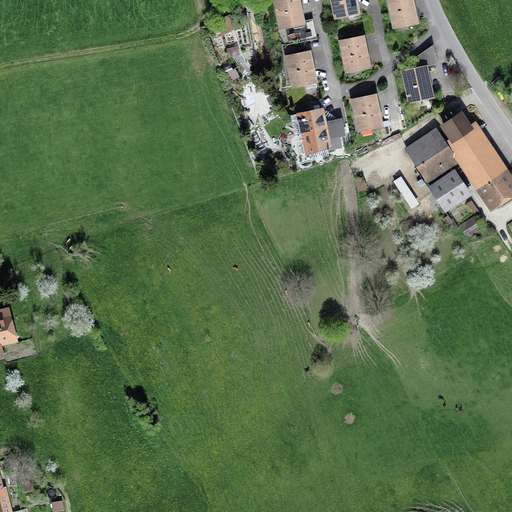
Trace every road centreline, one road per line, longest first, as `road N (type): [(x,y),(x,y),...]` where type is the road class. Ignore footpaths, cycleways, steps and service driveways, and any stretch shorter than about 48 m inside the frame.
road 1 (track): [(216,0),(202,24),(175,37),(0,67)]
road 2 (residential): [(443,27),(375,79),(335,88),(316,0)]
road 3 (tertiary): [(511,135),(443,27)]
